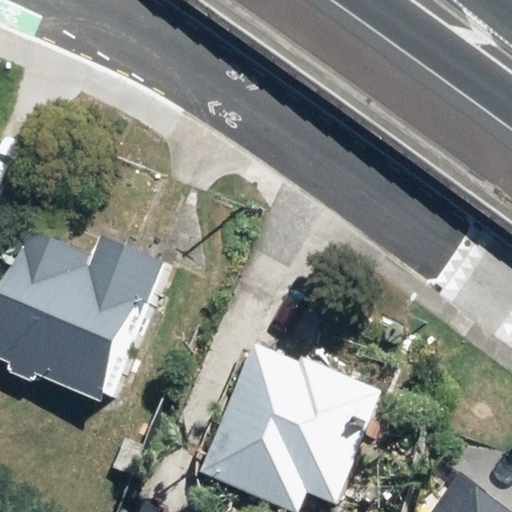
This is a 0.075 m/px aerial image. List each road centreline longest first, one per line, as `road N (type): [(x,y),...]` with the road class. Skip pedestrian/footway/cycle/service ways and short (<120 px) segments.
road 1 (residential): [(55,0),(228,84),(511,301)]
road 2 (motorway): [(511,94),(371,0)]
